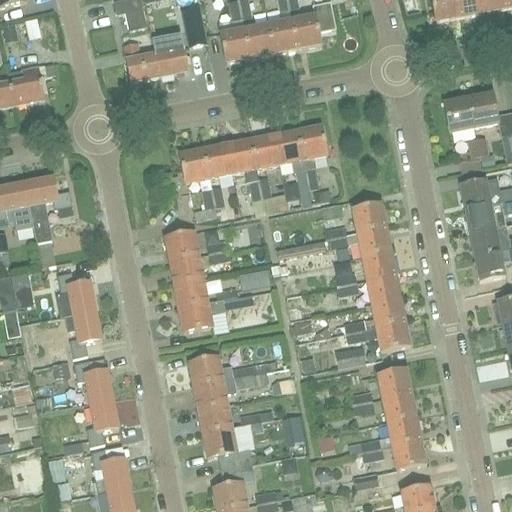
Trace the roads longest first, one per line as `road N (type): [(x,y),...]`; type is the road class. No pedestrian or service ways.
road 1 (residential): [(483,511),(395,72)]
road 2 (residential): [(171,511),(97,129)]
road 3 (residential): [(97,129),(395,72)]
road 4 (residential): [(97,129),(65,0)]
